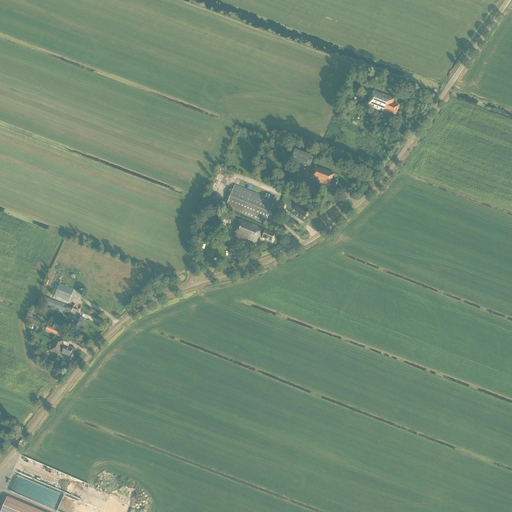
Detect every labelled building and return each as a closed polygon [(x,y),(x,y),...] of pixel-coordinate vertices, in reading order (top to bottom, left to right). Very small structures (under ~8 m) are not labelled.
[(364,80),(361,86),(368,88),(370,82),(364,80)] [(361,104),(365,95),(357,91),(355,96),(358,97),(357,98),(355,97),(352,104),(354,105),(356,102),(361,104)] [(371,95),(366,106),(389,114),(389,113),(395,115),(398,106),(392,104),(395,99),(373,91),(372,95),(371,95)] [(295,150),(291,159),(307,165),(308,164),(310,165),(310,166),(312,161),(309,160),(311,156),(295,150)] [(313,175),(311,178),(312,178),(312,180),(329,186),(330,185),(336,187),(338,182),(332,180),(334,173),(315,166),(311,175),(313,175)] [(216,185),(221,186),(224,176),(219,175),(216,185)] [(265,225),(274,201),(235,185),(225,209),(265,225)] [(308,211),(308,210),(299,205),(295,211),(304,217),(308,211)] [(261,235),(263,236),(262,238),(272,242),(275,235),(265,231),(263,231),(263,229),(238,219),(234,229),(235,229),(233,234),(257,244),(261,235)] [(227,234),(220,231),(218,238),(224,240),(227,234)] [(55,296),(69,302),(74,290),(60,284),(55,296)] [(70,314),(71,314),(73,309),(49,299),(46,305),(70,314)] [(79,330),(81,326),(82,327),(85,320),(71,314),(68,321),(73,323),(71,327),(79,330)] [(63,327),(55,323),(53,328),(61,331),(63,327)] [(49,327),(48,330),(59,335),(60,331),(49,327)] [(60,353),(66,355),(65,358),(70,360),(72,355),(71,354),(73,349),(65,346),(65,347),(62,345),(64,341),(56,337),(54,342),(53,342),(51,345),(50,345),(49,348),(50,349),(49,352),(53,353),(54,352),(59,354),(60,353)] [(49,490),(52,483),(39,478),(33,475),(31,482),(49,490)] [(42,511),(7,497),(0,511),(42,511)]
